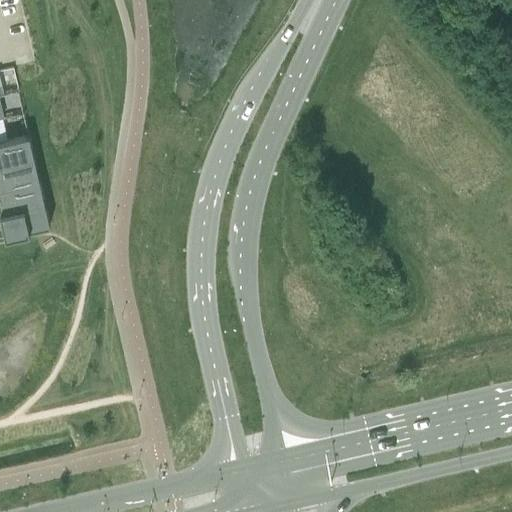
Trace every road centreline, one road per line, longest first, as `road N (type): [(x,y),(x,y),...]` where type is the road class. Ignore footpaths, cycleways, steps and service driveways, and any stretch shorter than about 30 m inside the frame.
road 1 (tertiary): [(306,0),(235,120),(205,205),(198,285),(235,472)]
road 2 (tertiary): [(282,462),(239,249),(258,163),(336,0)]
road 3 (secondary): [(511,409),(282,462)]
road 4 (secondary): [(292,502),(511,453)]
road 5 (secondary): [(235,472),(73,511)]
